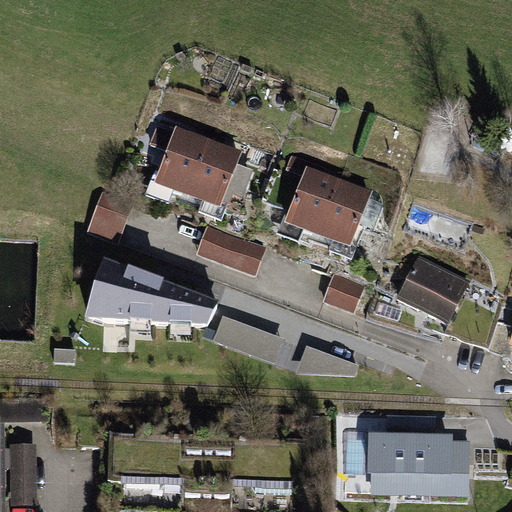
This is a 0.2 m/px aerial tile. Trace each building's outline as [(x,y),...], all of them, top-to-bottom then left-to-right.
[(193,200),(214,146),(180,133),(159,187),(193,200)] [(243,173),(248,159),(214,146),(193,200),(228,213),(236,194),(247,198),(255,177),(243,173)] [(324,240),(346,184),(311,171),(288,226),(324,240)] [(359,254),(381,198),(346,184),(324,240),(359,254)] [(139,207),(105,194),(91,232),(125,244),(139,207)] [(270,254),(210,231),(199,260),(259,283),(270,254)] [(474,286),(420,260),(400,302),(455,327),(474,286)] [(222,309),(108,266),(86,329),(211,334),(222,309)] [(367,291),(335,279),(325,307),(357,318),(367,291)] [(0,403),(0,421),(10,421),(10,432),(53,432),(53,403),(0,403)] [(0,421),(0,449),(10,449),(10,432),(10,421),(0,421)] [(466,473),(468,437),(367,434),(365,482),(446,484),(447,473),(466,473)] [(311,442),(114,441),(114,500),(310,501),(311,442)] [(10,449),(0,449),(0,477),(10,477),(10,449)] [(40,509),(38,450),(13,450),(14,510),(40,509)] [(10,477),(0,477),(0,504),(11,505),(10,477)]
